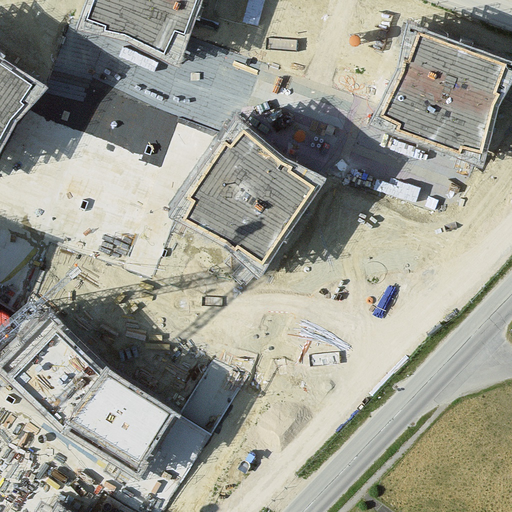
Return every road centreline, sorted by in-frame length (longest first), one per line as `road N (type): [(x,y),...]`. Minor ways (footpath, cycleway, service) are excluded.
road 1 (residential): [(0,197),(451,361)]
road 2 (secondary): [(451,361),(308,511)]
